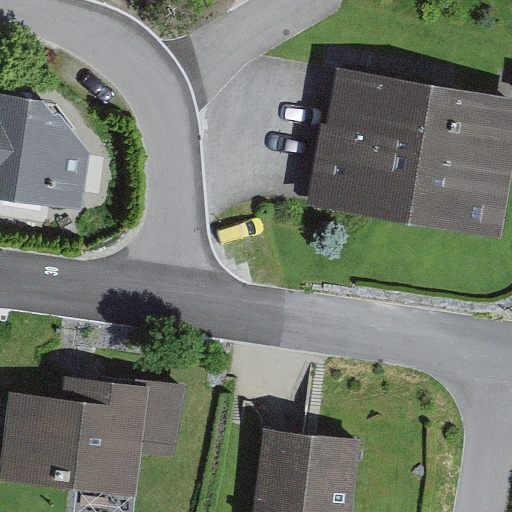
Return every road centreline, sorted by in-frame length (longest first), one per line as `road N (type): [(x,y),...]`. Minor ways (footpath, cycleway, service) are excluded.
road 1 (residential): [(162,300),(179,200),(173,118),(129,48),(11,0)]
road 2 (residential): [(509,347),(162,300)]
road 3 (residential): [(509,347),(481,511)]
road 4 (residential): [(162,300),(0,275)]
